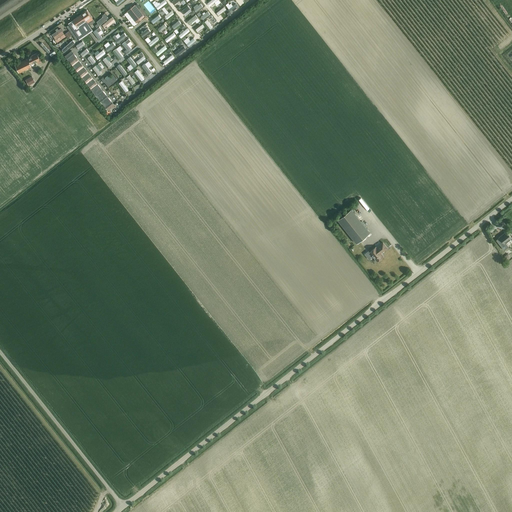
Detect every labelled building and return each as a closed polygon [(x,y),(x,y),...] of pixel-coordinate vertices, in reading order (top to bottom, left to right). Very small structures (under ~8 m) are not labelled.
[(146,0),(144,2),(152,10),(156,6),(150,0),(146,0)] [(233,10),(241,3),(238,0),(230,7),(233,10)] [(195,6),(198,10),(204,5),(202,1),(195,6)] [(136,23),(144,16),(147,15),(140,6),(138,8),(135,4),(127,11),(136,23)] [(218,11),(220,13),(228,7),(226,4),(218,11)] [(173,7),(165,14),(168,17),(176,10),(173,7)] [(81,13),(81,14),(86,19),(83,21),(86,25),(88,24),(89,26),(91,25),(89,23),(93,20),(86,10),(81,13)] [(154,17),(157,20),(164,15),(161,11),(154,17)] [(95,25),(96,27),(108,18),(104,13),(102,15),(103,16),(97,22),(98,23),(95,25)] [(190,18),(192,21),(199,16),(197,13),(190,18)] [(81,14),(69,22),(73,29),(76,27),(82,37),(86,34),(87,36),(94,30),(91,25),(89,26),(88,24),(86,25),(83,21),(86,19),(81,14)] [(108,27),(118,18),(114,14),(104,23),(108,27)] [(180,17),(173,22),(175,25),(182,20),(180,17)] [(212,27),(215,25),(209,17),(206,20),(212,27)] [(160,25),(162,29),(169,24),(166,20),(160,25)] [(151,28),(148,25),(150,24),(148,22),(145,24),(147,27),(142,31),(145,34),(151,28)] [(69,25),(67,27),(76,40),(78,38),(69,25)] [(180,32),(183,36),(192,28),(188,25),(180,32)] [(99,36),(103,33),(98,27),(94,29),(99,36)] [(61,29),(51,35),(56,42),(66,37),(61,29)] [(175,29),(166,37),(169,40),(178,33),(175,29)] [(120,41),(129,33),(125,30),(117,38),(120,41)] [(193,34),(188,41),(191,44),(197,37),(193,34)] [(45,35),(40,38),(47,51),(52,48),(45,35)] [(124,40),(130,49),(133,47),(132,45),(136,43),(131,35),(124,40)] [(112,48),(117,43),(114,39),(108,45),(112,48)] [(78,43),(82,50),(87,47),(82,40),(78,43)] [(179,54),(188,46),(185,42),(175,50),(179,54)] [(159,53),(169,46),(167,43),(157,49),(159,53)] [(115,48),(122,56),(124,54),(118,46),(115,48)] [(102,57),(108,52),(104,47),(98,52),(102,57)] [(70,58),(77,52),(73,48),(66,54),(70,58)] [(92,52),(87,56),(95,64),(101,71),(103,70),(107,74),(110,71),(109,70),(111,68),(102,58),(99,61),(92,52)] [(31,56),(27,58),(14,63),(19,73),(31,68),(29,64),(36,61),(37,64),(40,62),(36,53),(31,55),(31,56)] [(138,58),(140,62),(148,57),(146,53),(138,58)] [(72,60),(75,63),(81,58),(79,55),(72,60)] [(133,55),(130,57),(135,65),(138,64),(133,55)] [(75,64),(79,69),(86,64),(82,59),(75,64)] [(126,74),(129,71),(121,61),(118,64),(126,74)] [(150,71),(153,69),(147,61),(144,63),(150,71)] [(87,65),(80,69),(83,75),(91,71),(87,65)] [(143,79),(147,77),(139,67),(136,69),(143,79)] [(84,75),(89,81),(95,76),(91,71),(84,75)] [(104,76),(111,85),(120,77),(115,72),(108,79),(105,75),(104,76)] [(28,85),(34,82),(31,76),(25,80),(28,85)] [(94,88),(101,82),(96,76),(89,82),(94,88)] [(120,80),(127,90),(130,88),(123,78),(120,80)] [(95,91),(99,95),(106,88),(102,85),(95,91)] [(127,91),(122,95),(126,99),(130,95),(127,91)] [(114,99),(107,104),(110,108),(116,103),(114,99)] [(356,243),(360,240),(370,232),(351,209),(337,219),(356,243)] [(511,237),(507,232),(497,239),(499,241),(501,240),(504,243),(511,237)] [(376,247),(370,252),(377,261),(378,259),(379,260),(381,258),(381,257),(383,256),(380,253),(387,248),(383,242),(376,248),(376,247)]
